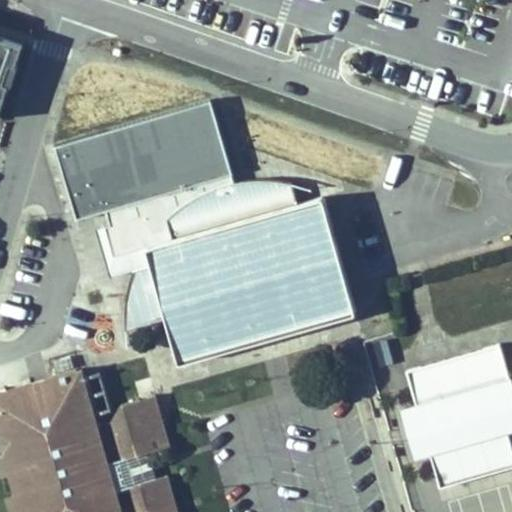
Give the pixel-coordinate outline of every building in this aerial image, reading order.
[(0,113),(24,46),(0,37),(0,113)] [(233,183),(236,183),(213,102),(57,146),(79,225),(110,216),(114,229),(109,230),(117,260),(148,252),(146,246),(173,239),(167,218),(194,198),(218,187),(233,183)] [(357,312),(324,196),(298,203),(292,182),(256,179),(236,183),(233,183),(218,187),(194,198),(167,218),(173,239),(146,246),(148,252),(152,265),(133,270),(129,286),(126,313),(126,330),(167,318),(179,363),(210,354),(327,321),(357,312)] [(327,321),(210,354),(238,361),(273,358),(306,342),(327,321)] [(368,341),(376,364),(393,358),(385,335),(368,341)] [(413,376),(423,411),(436,408),(439,421),(488,407),(493,426),(511,420),(511,382),(503,350),(413,376)] [(177,511),(167,474),(156,477),(149,451),(169,445),(155,395),(121,404),(112,421),(98,425),(82,368),(0,391),(0,430),(14,439),(5,454),(0,455),(0,468),(2,475),(11,473),(16,492),(8,495),(12,511),(18,511),(22,511),(21,511),(177,511)] [(436,408),(423,411),(407,416),(420,461),(436,457),(511,436),(511,435),(511,420),(493,426),(488,407),(439,421),(436,408)] [(0,436),(5,454),(14,439),(0,430),(0,436)] [(446,492),(511,473),(511,438),(511,436),(436,457),(446,492)]
